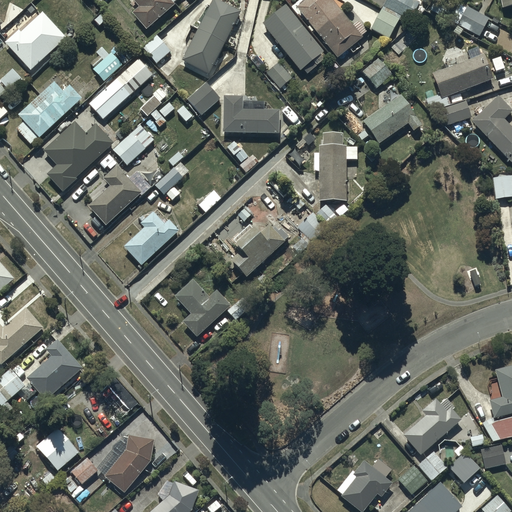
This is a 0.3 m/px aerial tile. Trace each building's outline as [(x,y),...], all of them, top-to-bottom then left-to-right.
[(132,0),(139,8),(132,14),(145,30),(174,6),(172,5),(176,1),(180,6),(187,0),(189,0),(190,1),(191,0),(132,0)] [(241,13),(214,0),(212,0),(180,63),(208,77),(241,13)] [(330,0),(306,0),(296,8),(337,59),(349,50),(352,54),(361,47),(358,43),(362,39),(360,37),(366,32),(359,23),(353,28),(330,0)] [(386,0),(380,11),(398,20),(408,26),(422,1),(420,0),(386,0)] [(511,0),(500,0),(502,9),(511,7),(511,0)] [(285,6),(262,25),(299,72),(323,53),(285,6)] [(489,19),(465,7),(456,25),(480,37),(489,19)] [(398,20),(380,11),(370,29),(388,39),(398,20)] [(30,72),(64,40),(41,14),(21,32),(18,30),(3,43),(30,72)] [(156,37),(142,49),(156,65),(170,53),(156,37)] [(94,68),(92,70),(104,83),(122,66),(111,54),(108,57),(101,48),(96,53),(99,56),(90,64),(94,68)] [(470,60),(432,74),(440,95),(426,99),(431,113),(440,110),(446,126),(449,125),(453,135),(468,130),(465,120),(471,118),(466,102),(459,104),(455,94),(492,80),(483,54),(480,56),(477,48),(467,52),(470,60)] [(377,59),(361,73),(376,90),(392,76),(377,59)] [(87,104),(102,121),(152,76),(138,60),(87,104)] [(277,64),(266,74),(278,87),(289,77),(277,64)] [(0,98),(22,79),(14,69),(0,80),(0,98)] [(16,128),(29,144),(81,101),(68,86),(61,92),(54,83),(17,115),(23,123),(16,128)] [(206,83),(187,99),(201,116),(220,100),(206,83)] [(153,96),(139,109),(147,117),(161,105),(153,96)] [(276,135),(275,136),(281,141),(292,129),(285,124),(278,133),(279,111),(242,110),(242,97),(223,97),(221,133),(276,135)] [(400,97),(362,123),(378,145),(407,125),(413,132),(421,126),(400,97)] [(498,97),(471,122),(511,164),(511,163),(511,128),(504,120),(511,113),(498,97)] [(0,120),(8,112),(3,106),(0,108),(0,120)] [(86,133),(75,121),(44,151),(57,166),(47,175),(63,192),(114,143),(96,124),(86,133)] [(48,135),(53,141),(68,127),(64,122),(48,135)] [(113,151),(126,166),(144,150),(131,135),(113,151)] [(318,172),(318,201),(346,201),(346,160),(356,160),(356,149),(345,149),(345,147),(343,147),(343,135),(321,135),(321,147),(318,147),(318,155),(313,155),(313,172),(318,172)] [(226,147),(232,156),(242,149),(237,140),(226,147)] [(159,182),(154,186),(163,196),(165,194),(172,201),(179,194),(173,187),(189,173),(180,163),(164,178),(158,171),(153,176),(159,182)] [(87,207),(105,227),(141,194),(116,167),(103,180),(109,187),(87,207)] [(499,178),(492,179),(495,200),(511,197),(511,176),(508,177),(508,174),(498,175),(499,178)] [(197,204),(204,213),(220,200),(213,192),(205,199),(204,198),(197,204)] [(312,214),(297,228),(311,243),(337,218),(325,206),(314,216),(312,214)] [(244,210),(237,216),(244,223),(250,217),(244,210)] [(153,213),(139,225),(143,230),(124,247),(141,266),(178,233),(168,221),(164,225),(153,213)] [(230,261),(246,279),(285,243),(284,242),(288,238),(277,226),(275,228),(273,226),(271,229),(268,226),(258,236),(253,230),(251,232),(247,228),(232,242),(235,245),(234,246),(240,253),(230,261)] [(0,291),(15,279),(0,261),(0,291)] [(182,322),(196,338),(230,307),(216,292),(209,298),(192,280),(174,297),(190,314),(182,322)] [(3,364),(44,327),(27,308),(5,328),(0,322),(0,362),(3,364)] [(51,357),(26,379),(45,401),(82,369),(57,340),(45,350),(51,357)] [(511,411),(511,367),(495,371),(502,399),(488,402),(493,419),(481,425),(493,442),(511,437),(511,421),(510,412),(511,411)] [(11,370),(0,379),(0,405),(8,415),(15,409),(8,401),(25,387),(11,370)] [(403,437),(420,457),(461,422),(450,409),(446,412),(436,400),(422,413),(425,417),(403,437)] [(72,433),(78,439),(104,415),(99,409),(72,433)] [(57,430),(35,448),(56,473),(78,455),(57,430)] [(470,437),(471,447),(484,445),(482,435),(470,437)] [(127,437),(125,451),(103,477),(124,494),(149,463),(153,441),(127,437)] [(500,446),(480,451),(484,470),(505,466),(500,446)] [(433,452),(417,465),(431,482),(447,469),(433,452)] [(481,471),(465,454),(450,468),(465,485),(481,471)] [(86,459),(71,472),(82,485),(97,472),(86,459)] [(391,484),(363,463),(354,474),(352,472),(337,492),(342,496),(341,498),(359,511),(363,511),(377,496),(380,498),(391,484)] [(413,466),(398,480),(412,496),(427,482),(413,466)] [(190,511),(191,511),(197,492),(166,482),(157,496),(163,503),(152,511),(190,511)] [(457,511),(462,508),(439,485),(409,511),(457,511)] [(87,496),(81,502),(89,511),(99,511),(95,506),(99,502),(95,497),(92,501),(87,496)] [(480,510),(481,511),(509,511),(510,511),(497,496),(480,510)]
